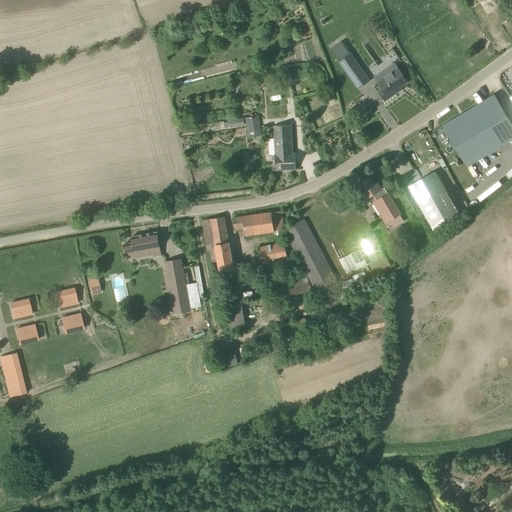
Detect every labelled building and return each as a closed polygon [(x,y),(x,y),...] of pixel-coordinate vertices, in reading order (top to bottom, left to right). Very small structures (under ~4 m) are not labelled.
[(358,88),(369,81),(350,54),(339,61),(358,88)] [(408,82),(398,68),(394,63),(374,76),(383,89),(379,92),(385,100),(396,92),(395,90),(408,82)] [(467,167),(511,140),(511,122),(495,94),(442,126),(467,167)] [(245,118),(248,137),(262,135),(259,116),(245,118)] [(244,118),(229,120),(230,121),(230,126),(230,127),(244,126),(244,118)] [(293,154),(292,125),(274,126),(276,170),(296,169),(295,154),(293,154)] [(434,230),(460,215),(435,171),(409,186),(434,230)] [(375,184),(371,178),(360,184),(368,198),(373,195),(390,222),(393,228),(404,221),(393,202),(387,194),(388,193),(384,187),(381,189),(377,183),(375,184)] [(246,233),(284,228),(281,211),(272,212),(254,214),(233,217),(235,228),(244,227),(246,233)] [(233,269),(225,216),(202,220),(211,260),(216,259),(218,272),(233,269)] [(338,283),(309,228),(304,219),(284,230),(317,294),(338,283)] [(149,249),(150,256),(161,254),(157,232),(132,237),(133,244),(124,246),(127,261),(135,259),(134,252),(149,249)] [(412,246),(418,241),(414,234),(407,238),(412,246)] [(262,275),(290,270),(288,259),(285,242),(257,247),(262,275)] [(338,258),(346,274),(367,264),(359,248),(338,258)] [(175,314),(191,312),(183,268),(167,271),(175,314)] [(89,279),(92,295),(101,293),(98,277),(89,279)] [(273,290),(277,302),(312,290),(307,277),(273,290)] [(113,289),(116,301),(127,299),(125,287),(113,289)] [(74,288),(56,292),(58,306),(77,302),(74,288)] [(29,297),(11,300),(13,314),(32,311),(29,297)] [(230,331),(245,328),(241,300),(226,303),(230,331)] [(60,315),(63,329),(82,326),(79,312),(60,315)] [(18,338),(36,334),(34,320),(15,324),(18,338)] [(26,393),(18,363),(16,353),(1,357),(4,367),(11,396),(26,393)] [(238,364),(235,354),(220,359),(224,369),(238,364)]
